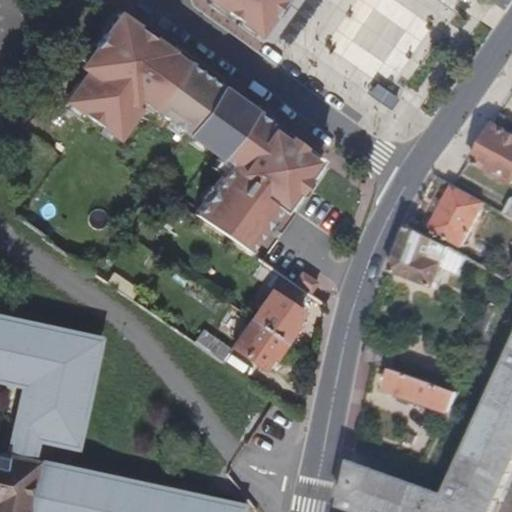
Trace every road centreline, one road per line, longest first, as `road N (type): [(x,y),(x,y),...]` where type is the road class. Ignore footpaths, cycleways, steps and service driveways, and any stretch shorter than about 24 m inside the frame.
road 1 (residential): [(412,175),(376,237),(349,319),(311,511)]
road 2 (residential): [(412,175),(169,0)]
road 3 (residential): [(511,29),(412,175)]
